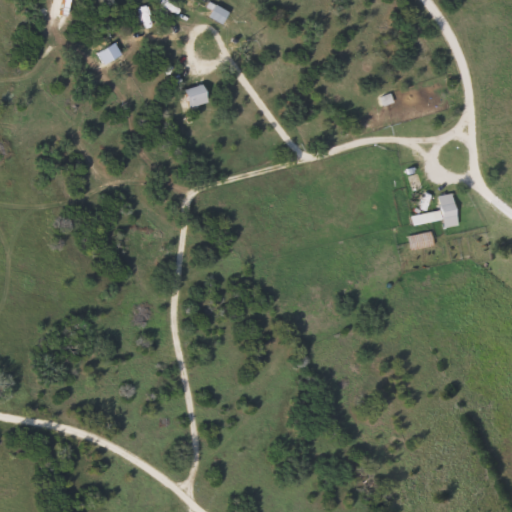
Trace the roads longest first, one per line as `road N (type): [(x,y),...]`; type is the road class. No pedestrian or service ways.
road 1 (residential): [(511,215),(475,178),(450,19),(434,0)]
road 2 (residential): [(188,511),(140,467),(106,449),(64,432),(0,424)]
